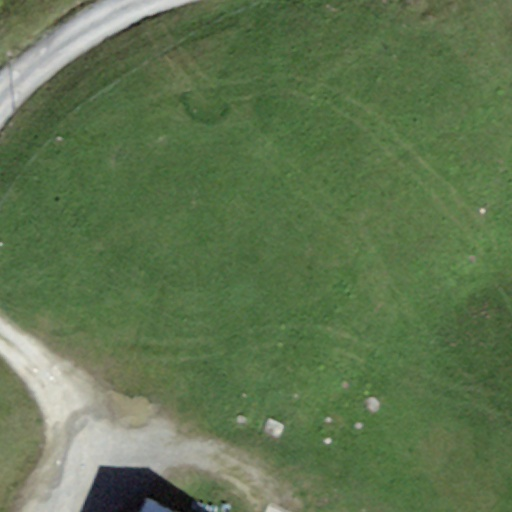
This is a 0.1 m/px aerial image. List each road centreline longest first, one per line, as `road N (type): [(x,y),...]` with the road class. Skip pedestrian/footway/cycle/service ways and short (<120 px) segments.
road 1 (track): [(0,326),(80,400),(86,480),(72,511)]
road 2 (track): [(0,104),(99,24),(160,0)]
